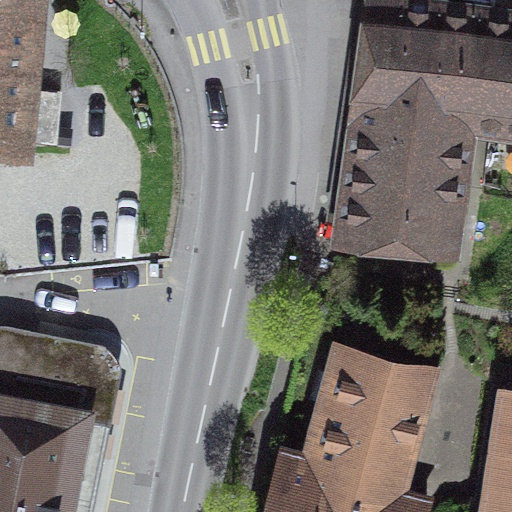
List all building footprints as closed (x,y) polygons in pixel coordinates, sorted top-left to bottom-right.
[(28,0),(0,0),(0,145),(17,146),(28,0)] [(447,234),(462,125),(511,131),(511,17),(478,12),(388,0),(380,0),(379,14),(374,13),(364,80),(369,81),(350,221),(447,234)] [(52,195),(61,89),(37,87),(28,193),(52,195)] [(104,338),(4,317),(0,317),(0,511),(97,511),(125,374),(123,353),(104,338)] [(422,511),(458,382),(349,353),(317,471),(287,463),(273,511),(422,511)] [(511,511),(511,386),(492,383),(474,500),(497,504),(495,511),(511,511)]
